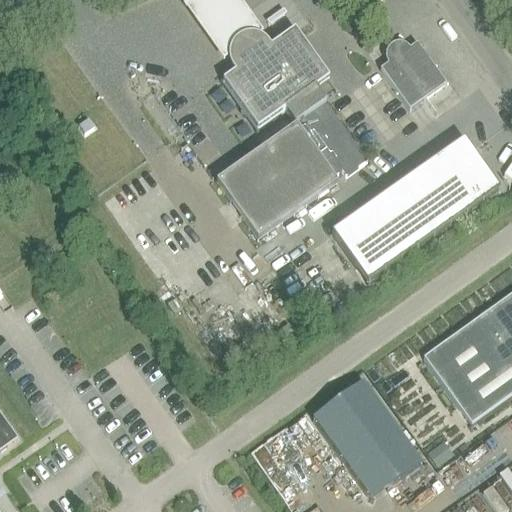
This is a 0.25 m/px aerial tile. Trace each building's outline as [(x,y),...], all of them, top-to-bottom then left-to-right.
[(242,0),(192,0),(186,4),(231,68),(271,40),(242,0)] [(314,92),(327,82),(293,35),(276,48),(240,73),(223,86),(256,133),(284,114),(293,107),(293,108),(315,93),(314,92)] [(238,70),(240,73),(276,48),(274,45),(271,43),(268,40),(266,39),(263,37),(258,37),(254,38),(251,39),(246,41),(243,44),(240,47),(237,51),(236,54),(236,58),(236,62),(236,66),(238,70)] [(409,112),(446,86),(417,45),(409,50),(404,45),(397,44),(390,47),(386,52),(385,59),(387,65),(387,66),(380,71),(409,112)] [(335,188),(331,182),(341,175),(345,181),(366,165),(315,93),(293,108),(293,107),(284,114),(295,130),(217,186),(257,243),(335,188)] [(463,145),(331,238),(366,287),(498,195),(463,145)] [(511,298),(422,363),(471,431),(511,401),(511,298)] [(362,387),(311,423),(371,506),(421,469),(362,387)] [(0,511),(0,454),(16,443),(0,420),(0,511)]
